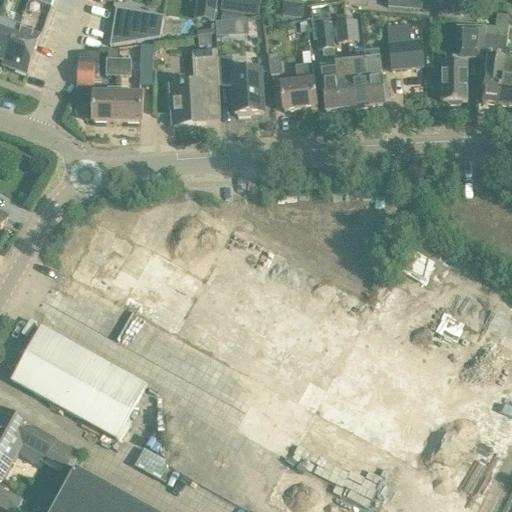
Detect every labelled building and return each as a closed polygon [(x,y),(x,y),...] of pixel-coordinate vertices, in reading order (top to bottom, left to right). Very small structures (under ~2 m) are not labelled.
[(29,0),(29,1),(51,9),(54,0),(29,0)] [(200,0),(197,21),(213,24),(216,0),(200,0)] [(240,0),(224,0),(223,12),(246,15),(248,1),(240,0)] [(422,1),(415,0),(388,0),(388,10),(421,13),(422,1)] [(303,21),(304,6),(283,4),(281,18),(303,21)] [(470,9),(457,8),(457,17),(470,18),(470,9)] [(116,13),(110,48),(160,40),(163,20),(162,20),(160,34),(138,31),(140,17),(116,13)] [(4,69),(19,28),(0,20),(0,63),(5,65),(4,69)] [(356,23),(346,24),(348,45),(358,44),(356,23)] [(338,46),(348,45),(346,24),(336,25),(338,46)] [(331,26),(316,27),(319,53),(333,51),(331,26)] [(19,28),(4,69),(26,77),(40,39),(19,32),(20,28),(19,28)] [(424,70),(421,44),(410,45),(409,29),(387,31),(391,73),(424,70)] [(466,60),(481,60),(485,37),(485,31),(458,31),(458,64),(466,64),(466,60)] [(483,93),(482,106),(499,108),(504,64),(507,39),(485,37),(481,60),(478,93),(483,93)] [(211,48),(211,38),(198,40),(198,49),(211,48)] [(153,49),(141,48),(140,72),(153,73),(153,49)] [(220,106),(219,88),(217,52),(192,54),(194,86),(170,88),(172,128),(204,126),(203,107),(220,106)] [(386,84),(382,81),(379,53),(365,54),(365,61),(366,61),(368,81),(367,81),(369,109),(385,108),(384,104),(387,100),(386,84)] [(98,69),(99,55),(99,54),(79,56),(79,67),(78,67),(78,68),(94,69),(98,69)] [(284,114),(317,110),(310,56),(303,57),(304,67),(296,68),(298,84),(281,87),(284,114)] [(217,60),(219,88),(233,87),(235,117),(238,117),(238,120),(250,119),(250,116),(263,115),(261,73),(233,74),(232,59),(217,60)] [(106,78),(118,79),(118,61),(106,61),(106,78)] [(131,62),(118,61),(118,79),(131,79),(131,62)] [(366,61),(365,61),(350,63),(352,84),(355,111),(369,109),(367,81),(368,81),(366,61)] [(336,64),(336,72),(334,72),(336,85),(338,85),(340,113),(355,111),(352,84),(350,63),(336,64)] [(442,104),(447,104),(450,108),(459,108),(462,104),(466,104),(466,64),(458,64),(442,64),(442,104)] [(511,65),(504,64),(499,108),(511,109),(511,65)] [(78,68),(77,84),(77,86),(93,87),(94,69),(78,68)] [(334,72),(322,74),(325,114),(340,113),(338,85),(336,85),(334,72)] [(93,96),(93,108),(85,108),(85,122),(92,122),(92,125),(117,125),(118,93),(109,92),(109,96),(93,96)] [(127,93),(118,93),(117,125),(141,126),(142,97),(127,97),(127,93)] [(41,332),(28,355),(12,384),(117,443),(146,390),(41,332)] [(0,418),(0,481),(2,483),(23,448),(45,460),(54,444),(2,415),(0,418)] [(95,511),(107,491),(75,474),(54,511),(95,511)] [(0,508),(6,511),(17,511),(23,503),(0,490),(0,508)] [(145,511),(107,491),(95,511),(145,511)]
